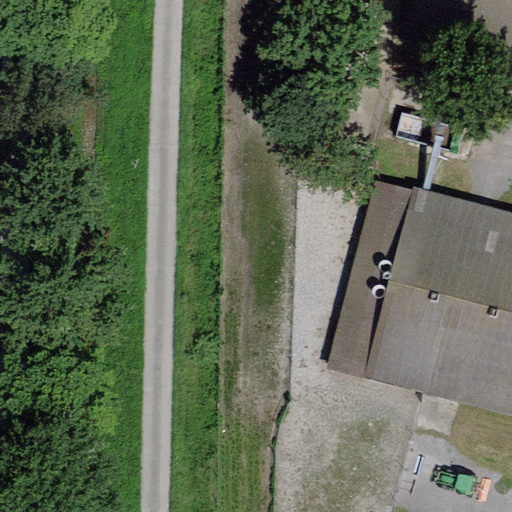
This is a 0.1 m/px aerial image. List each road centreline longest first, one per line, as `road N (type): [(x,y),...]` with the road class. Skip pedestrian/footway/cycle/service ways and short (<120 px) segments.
road 1 (unclassified): [(169,0),(154,511)]
road 2 (unclassified): [(12,0),(7,511)]
